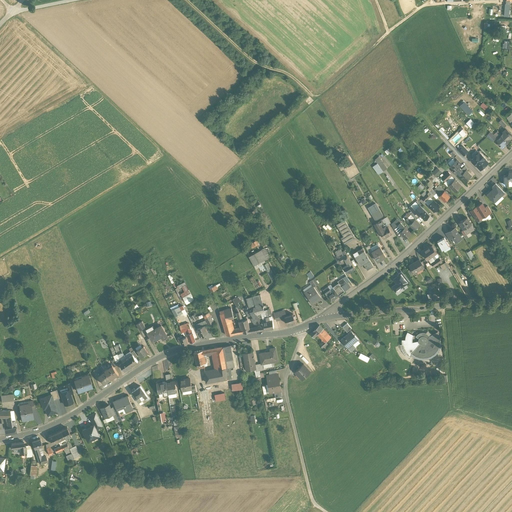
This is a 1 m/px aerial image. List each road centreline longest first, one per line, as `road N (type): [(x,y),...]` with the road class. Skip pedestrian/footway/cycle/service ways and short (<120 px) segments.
road 1 (track): [(388,32),(208,192),(12,10)]
road 2 (tertiary): [(330,317),(167,352),(68,417),(0,441)]
road 3 (residential): [(330,317),(511,154)]
road 4 (track): [(167,155),(0,257)]
road 5 (tertiary): [(511,300),(330,317)]
road 6 (track): [(511,429),(451,403),(442,306)]
road 7 (track): [(448,141),(420,113),(375,0)]
road 8 (track): [(313,96),(247,56),(187,0)]
